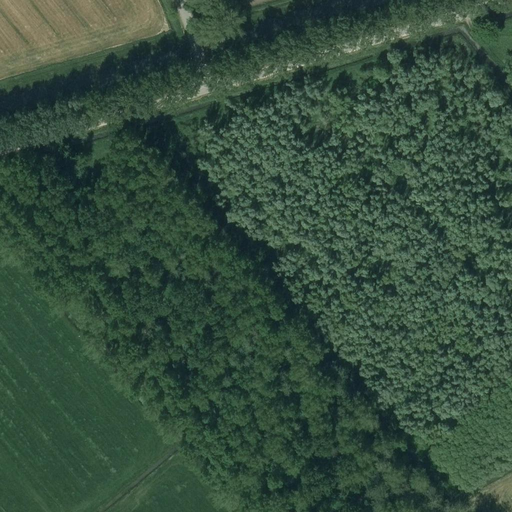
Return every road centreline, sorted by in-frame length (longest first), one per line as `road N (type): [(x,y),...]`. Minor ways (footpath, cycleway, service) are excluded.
road 1 (unclassified): [(214,92),(511,0)]
road 2 (unclassified): [(0,154),(214,92)]
